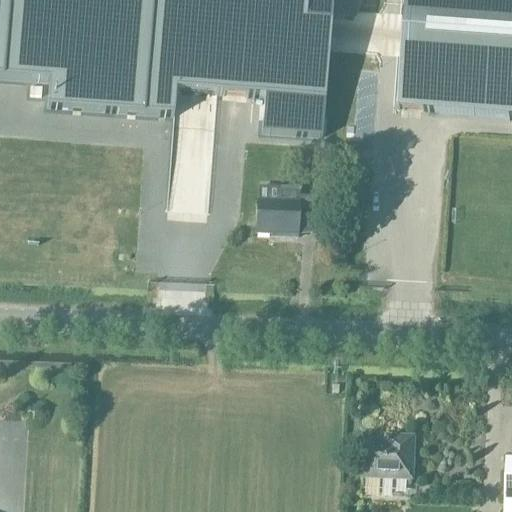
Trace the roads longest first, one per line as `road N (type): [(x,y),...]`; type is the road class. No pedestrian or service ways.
road 1 (tertiary): [(0,325),(511,347)]
road 2 (unknown): [(390,342),(392,0)]
